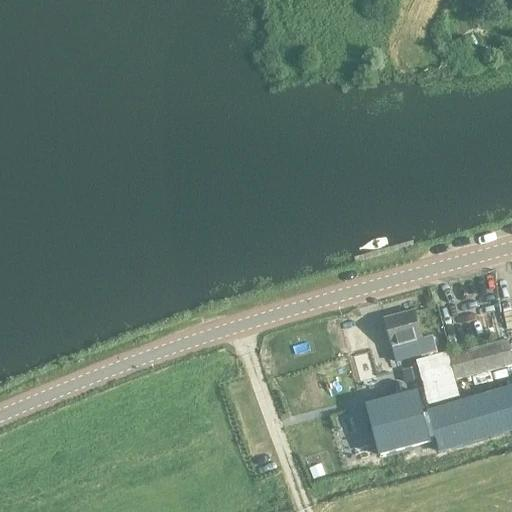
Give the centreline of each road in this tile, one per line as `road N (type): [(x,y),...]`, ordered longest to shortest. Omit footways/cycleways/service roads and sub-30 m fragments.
road 1 (tertiary): [(0,411),(133,359),(511,247)]
road 2 (track): [(305,511),(237,326)]
